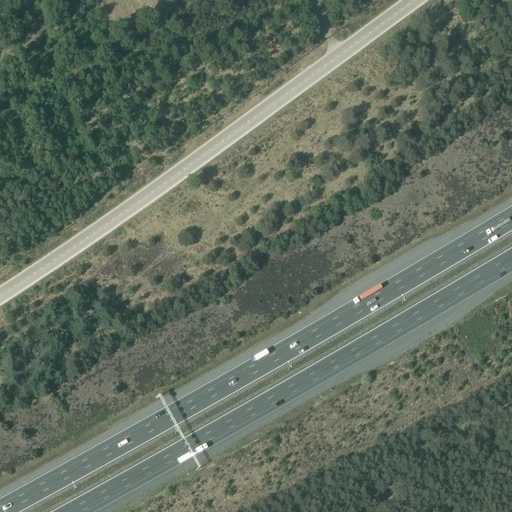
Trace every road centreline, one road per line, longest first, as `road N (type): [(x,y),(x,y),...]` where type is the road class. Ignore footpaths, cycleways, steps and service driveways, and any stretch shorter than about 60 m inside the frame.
road 1 (motorway): [(511,219),(0,510)]
road 2 (motorway): [(72,511),(511,259)]
